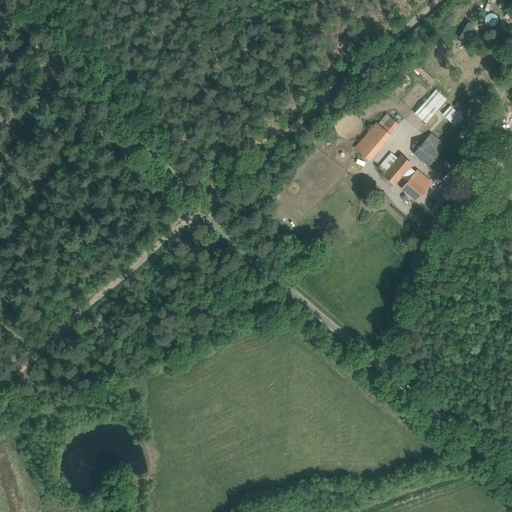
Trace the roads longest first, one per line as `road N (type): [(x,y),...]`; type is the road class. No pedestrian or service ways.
road 1 (track): [(436,0),(32,354)]
road 2 (unclassified): [(382,368),(199,210),(41,0)]
road 3 (track): [(382,368),(406,284),(434,234),(451,208),(494,190),(511,162)]
road 4 (track): [(464,199),(511,64)]
